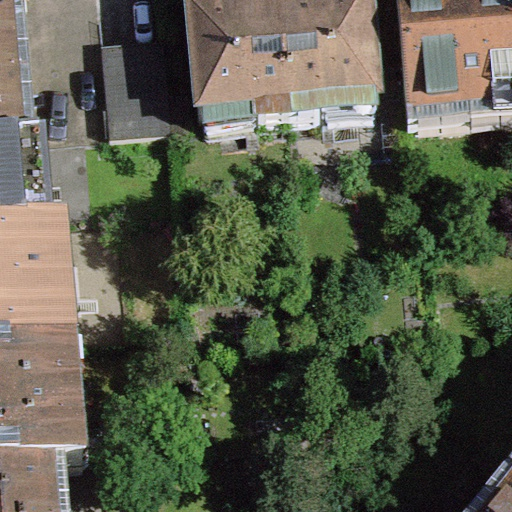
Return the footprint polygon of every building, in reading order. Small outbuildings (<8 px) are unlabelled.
[(307,7),(279,9),(289,132),(323,129),(322,114),(378,109),(375,73),(404,71),(398,2),(369,5),(368,1),(366,2),(365,0),(325,0),(323,4),(323,5),(307,7)] [(511,0),(398,0),(398,2),(404,71),(410,139),(418,138),(416,122),(511,113),(511,0)] [(256,135),(289,132),(279,9),(256,11),(234,13),(233,11),(226,4),(198,7),(191,14),(191,17),(189,17),(198,125),(255,120),(256,135)] [(0,153),(19,152),(16,119),(17,119),(12,59),(10,59),(7,26),(0,26),(0,153)] [(162,49),(102,54),(109,144),(169,138),(162,49)] [(24,151),(19,152),(0,153),(0,238),(46,235),(43,203),(28,204),(24,151)] [(49,267),(46,235),(0,238),(0,358),(56,354),(54,322),(68,320),(64,266),(49,267)] [(59,386),(56,354),(0,358),(0,478),(48,474),(67,473),(64,441),(79,439),(74,385),(59,386)] [(50,508),(48,474),(0,478),(0,511),(52,511),(52,507),(50,508)] [(511,511),(511,499),(501,511),(511,511)]
